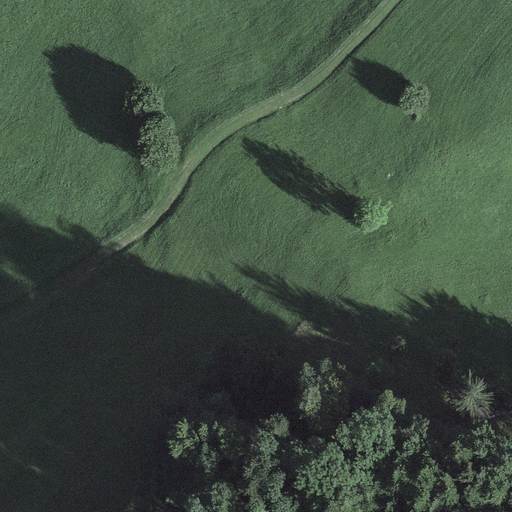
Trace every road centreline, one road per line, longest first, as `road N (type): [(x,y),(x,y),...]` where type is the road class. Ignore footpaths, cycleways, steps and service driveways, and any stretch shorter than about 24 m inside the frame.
road 1 (track): [(394,0),(302,102),(227,168),(0,330)]
road 2 (unclassified): [(511,405),(410,445),(377,511)]
